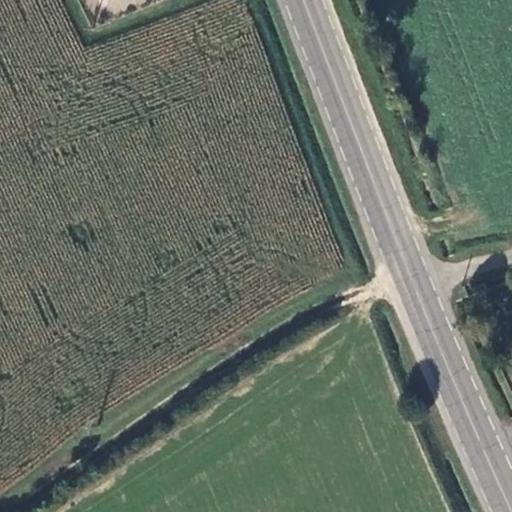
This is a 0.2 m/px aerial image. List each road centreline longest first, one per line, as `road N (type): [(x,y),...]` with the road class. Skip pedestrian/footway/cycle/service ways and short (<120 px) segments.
road 1 (secondary): [(304,0),(411,282),(511,505)]
road 2 (track): [(11,511),(299,318),(411,282)]
